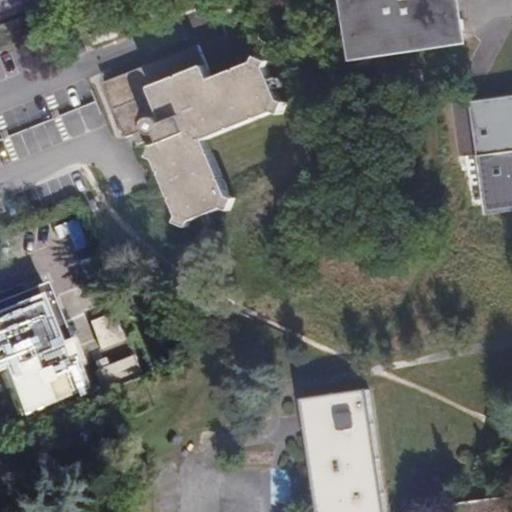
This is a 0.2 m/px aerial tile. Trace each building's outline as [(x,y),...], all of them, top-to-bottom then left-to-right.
[(355,0),(364,63),(480,47),(473,0),(355,0)] [(93,41),(97,49),(121,40),(118,32),(93,41)] [(156,159),(179,216),(176,222),(189,227),(191,221),(224,208),(230,211),(236,199),(231,197),(208,142),(277,112),(282,114),(287,103),(282,100),(268,67),(270,61),(259,56),(256,61),(212,79),(199,45),(105,82),(124,130),(127,138),(134,135),(138,144),(147,141),(155,145),(150,156),(156,159)] [(511,149),(477,154),(483,213),(511,209),(511,149)] [(89,388),(45,281),(0,299),(0,368),(20,417),(49,405),(53,415),(72,407),(68,397),(89,388)] [(153,399),(135,355),(95,371),(113,415),(153,399)] [(305,435),(300,435),(310,511),(377,511),(360,392),(295,401),(299,420),(303,420),(305,435)] [(296,436),(300,435),(305,435),(303,420),(299,420),(298,420),(294,421),(295,427),(296,436)] [(502,511),(500,499),(442,507),(442,511),(502,511)]
